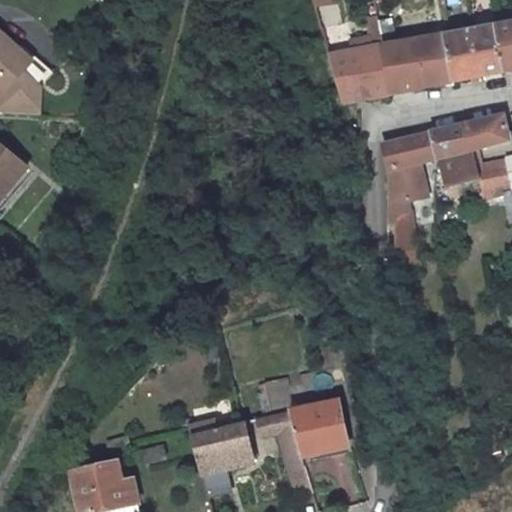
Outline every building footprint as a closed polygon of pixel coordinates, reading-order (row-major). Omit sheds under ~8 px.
[(511,13),(498,16),(505,62),(511,60),(511,13)] [(498,16),(475,20),(482,66),(505,62),(498,16)] [(475,20),(450,24),(458,70),(482,66),(475,20)] [(450,24),(384,35),(393,82),(458,70),(450,24)] [(0,33),(0,103),(41,102),(40,66),(0,33)] [(384,35),(330,44),(344,91),(393,82),(384,35)] [(503,106),(470,113),(475,137),(477,137),(506,131),(503,106)] [(470,113),(435,120),(438,144),(443,173),(478,167),(476,155),(480,154),(477,137),(475,137),(470,113)] [(435,120),(384,130),(391,163),(424,156),(422,147),(438,144),(435,120)] [(511,149),(498,151),(499,158),(507,156),(511,180),(511,149)] [(480,154),(476,155),(478,167),(483,189),(504,185),(511,183),(511,180),(507,156),(499,158),(498,151),(480,154)] [(0,184),(14,169),(0,155),(0,184)] [(431,186),(424,156),(391,163),(392,195),(414,189),(431,186)] [(414,189),(392,195),(392,208),(397,208),(407,195),(414,195),(414,189)] [(415,231),(414,195),(407,195),(397,208),(399,231),(415,231)] [(341,385),(293,396),(297,413),(304,435),(305,442),(326,437),(324,429),(352,422),(341,385)] [(261,404),(266,421),(284,416),(297,413),(293,396),(261,404)] [(241,413),(196,423),(205,458),(227,453),(249,448),(241,413)] [(297,413),(284,416),(290,438),(304,435),(297,413)] [(354,431),(352,422),(324,429),(326,437),(354,431)] [(166,433),(143,438),(146,449),(169,444),(166,433)] [(304,435),(290,438),(300,478),(314,475),(305,442),(304,435)] [(118,450),(74,460),(84,500),(97,498),(98,504),(114,501),(114,504),(144,498),(136,466),(125,468),(118,450)] [(227,453),(205,458),(210,480),(232,474),(227,453)]
